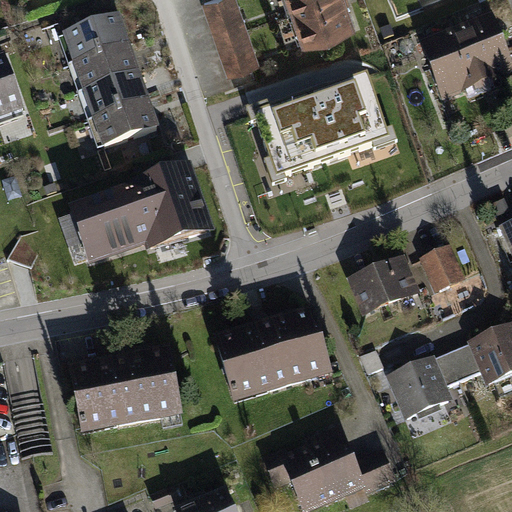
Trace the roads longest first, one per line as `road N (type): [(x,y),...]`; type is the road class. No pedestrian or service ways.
road 1 (residential): [(255,274),(164,0)]
road 2 (residential): [(255,274),(511,173)]
road 3 (residential): [(0,333),(255,274)]
